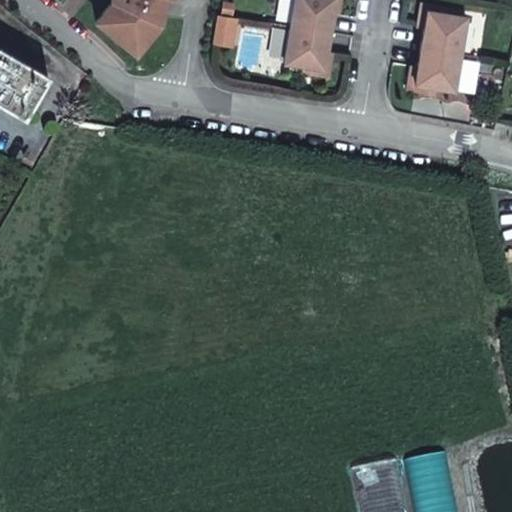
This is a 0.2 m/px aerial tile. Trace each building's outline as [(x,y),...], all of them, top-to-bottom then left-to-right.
[(110,0),(111,3),(95,22),(126,47),(140,30),(151,33),(158,24),(161,0),(110,0)] [(293,0),(289,26),(329,32),(333,0),(293,0)] [(426,10),(420,48),(459,54),(465,17),(426,10)] [(289,26),(283,63),(323,70),(329,32),(289,26)] [(140,30),(126,47),(134,54),(151,33),(140,30)] [(420,48),(414,84),(453,91),(459,54),(420,48)] [(0,104),(23,118),(47,77),(0,49),(0,104)]
